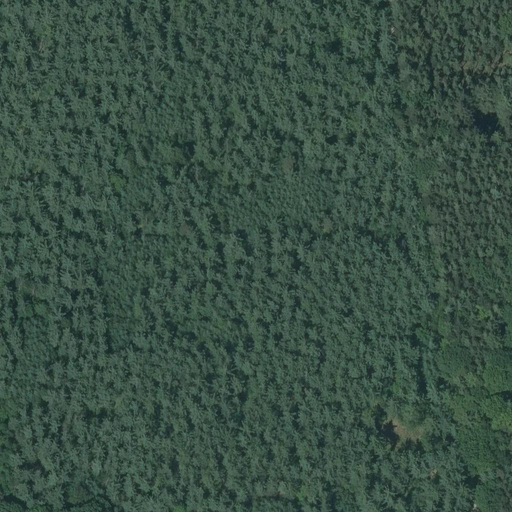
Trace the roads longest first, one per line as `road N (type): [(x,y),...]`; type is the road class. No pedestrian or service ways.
road 1 (track): [(481,511),(458,436),(405,106),(403,0)]
road 2 (track): [(471,511),(511,345)]
